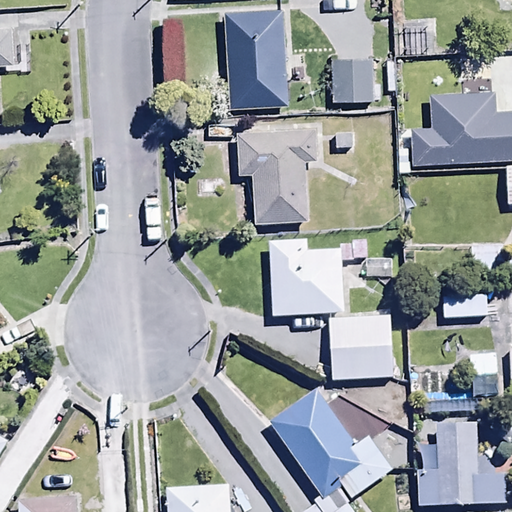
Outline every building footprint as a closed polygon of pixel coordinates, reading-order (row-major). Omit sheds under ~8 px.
[(287,109),(281,14),(221,18),(227,113),(287,109)] [(13,35),(0,35),(0,70),(14,70),(13,35)] [(372,43),(327,42),(327,86),(372,86),(372,43)] [(414,165),(511,159),(511,112),(497,113),(495,90),(431,94),(433,129),(412,130),(414,165)] [(315,127),(235,130),(236,174),(251,173),(253,224),(306,222),(304,157),(316,157),(315,127)] [(267,240),(270,314),(342,312),(340,247),(308,248),(308,238),(267,240)] [(439,300),(481,298),(479,275),(438,278),(439,300)] [(488,299),(442,302),(444,324),(490,321),(488,299)] [(386,315),(330,319),(334,383),(391,379),(386,315)] [(495,399),(493,356),(468,358),(469,381),(447,382),(448,401),(495,399)] [(313,394),(267,427),(319,500),(312,505),(314,508),(309,511),(350,511),(346,506),(393,472),(368,438),(353,449),(313,394)] [(231,511),(230,488),(166,490),(167,511),(231,511)] [(511,511),(511,496),(485,497),(485,511),(511,511)]
